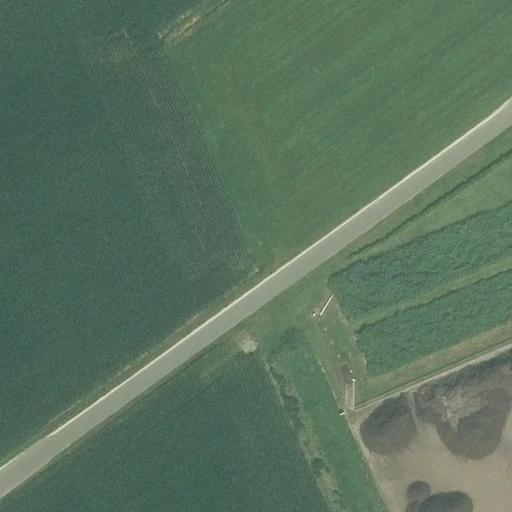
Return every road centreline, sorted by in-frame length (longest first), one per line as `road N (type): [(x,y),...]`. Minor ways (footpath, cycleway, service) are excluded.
road 1 (unclassified): [(0,475),(511,100)]
road 2 (unknown): [(474,511),(453,409),(463,377),(490,348),(511,341)]
